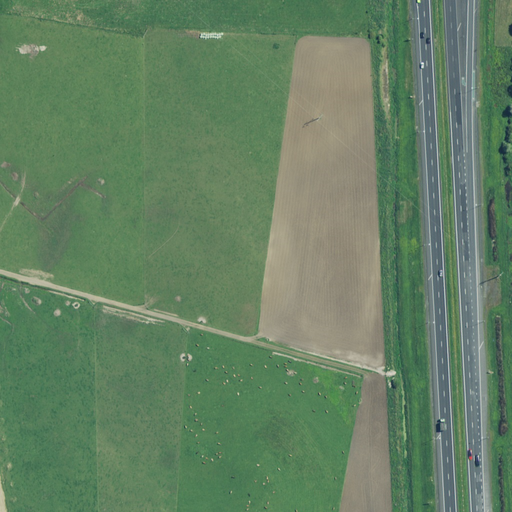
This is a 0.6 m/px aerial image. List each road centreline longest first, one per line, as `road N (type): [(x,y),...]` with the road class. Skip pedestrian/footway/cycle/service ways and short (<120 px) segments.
road 1 (motorway): [(451,511),(423,0)]
road 2 (motorway): [(460,201),(476,511)]
road 3 (motorway): [(471,0),(470,139),(460,201)]
road 4 (motorway): [(449,0),(460,201)]
